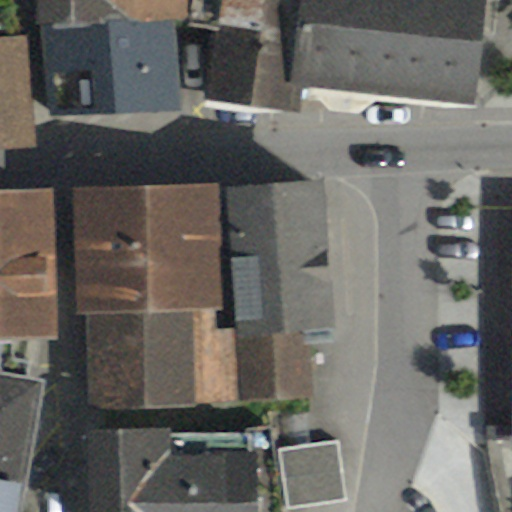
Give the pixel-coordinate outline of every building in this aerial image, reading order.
[(37,0),(37,29),(43,29),(175,24),(189,24),(188,0),(37,0)] [(194,0),(189,29),(213,34),(205,106),(291,114),(294,89),(301,0),(194,0)] [(301,0),(294,89),(476,108),(486,0),(301,0)] [(183,113),(175,24),(43,29),(52,122),(183,113)] [(0,150),(39,150),(29,37),(0,39),(0,150)] [(325,185),(227,192),(236,329),(242,404),(317,397),(310,335),(337,332),(325,185)] [(220,189),(74,194),(76,320),(87,320),(88,412),(242,404),(236,329),(216,331),(215,313),(224,312),(220,189)] [(55,194),(0,196),(0,376),(32,382),(33,363),(29,363),(29,346),(61,345),(55,194)] [(0,376),(0,511),(24,511),(46,384),(32,382),(0,376)] [(171,431),(85,434),(88,511),(283,511),(272,427),(249,431),(250,438),(171,438),(171,431)] [(338,440),(280,449),(288,510),(347,502),(338,440)]
